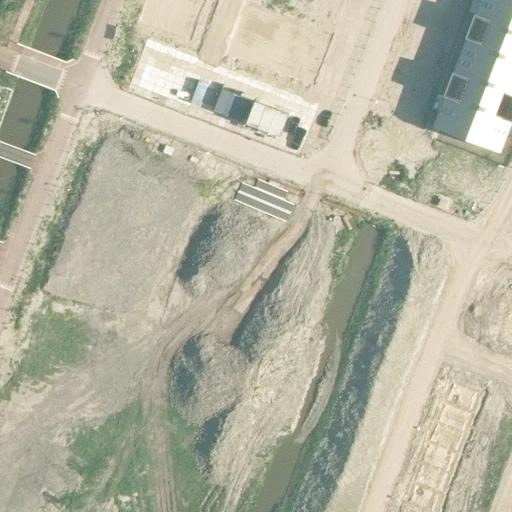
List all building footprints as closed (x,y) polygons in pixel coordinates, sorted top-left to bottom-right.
[(159,0),(146,0),(140,17),(176,31),(184,9),(159,0)] [(159,0),(184,9),(187,0),(159,0)] [(511,0),(481,0),(434,126),(502,151),(511,123),(511,0)] [(244,4),(227,49),(255,60),(272,15),(244,4)] [(215,13),(212,20),(223,24),(226,17),(215,13)] [(272,15),(255,60),(282,70),(299,25),(272,15)] [(212,20),(209,28),(221,32),(223,24),(212,20)] [(299,25),(282,70),(310,80),(327,36),(299,25)] [(22,402),(100,432),(109,435),(116,417),(107,414),(125,369),(151,380),(226,187),(141,154),(127,188),(88,173),(51,269),(71,277),(22,402)] [(511,300),(497,340),(511,346),(511,300)] [(458,370),(453,382),(461,385),(465,373),(458,370)] [(465,373),(461,385),(468,387),(472,376),(465,373)] [(472,376),(468,387),(475,390),(480,379),(472,376)] [(480,379),(475,390),(483,393),(487,382),(480,379)] [(449,380),(441,401),(475,414),(483,393),(475,390),(468,387),(461,385),(453,382),(449,380)] [(487,382),(483,393),(490,396),(495,384),(487,382)] [(495,384),(490,396),(498,399),(502,387),(495,384)] [(441,401),(433,422),(467,435),(475,414),(441,401)] [(433,422),(425,442),(459,455),(467,435),(433,422)] [(425,442),(418,462),(452,475),(459,455),(425,442)] [(418,462),(410,483),(444,495),(452,475),(418,462)] [(410,483),(402,504),(423,511),(437,511),(444,495),(410,483)] [(481,497),(477,508),(484,511),(489,499),(481,497)] [(489,499),(484,511),(487,511),(492,511),(496,502),(489,499)] [(496,502),(492,511),(501,511),(504,505),(496,502)]
